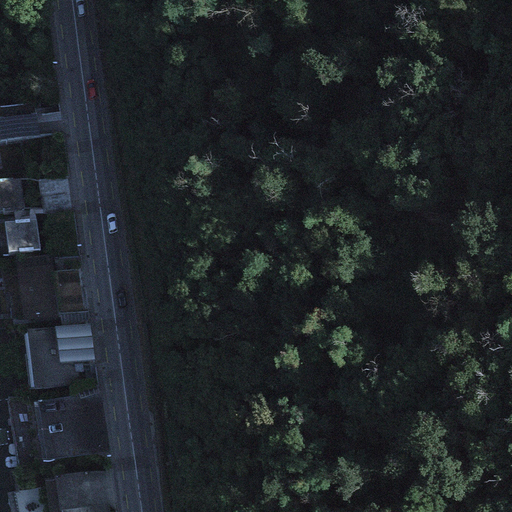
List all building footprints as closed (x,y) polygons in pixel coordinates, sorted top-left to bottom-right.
[(58,100),(0,109),(0,144),(63,134),(58,100)] [(3,227),(8,257),(38,253),(32,210),(23,211),(19,183),(0,185),(0,216),(12,215),(14,226),(3,227)] [(51,257),(14,262),(22,325),(60,319),(51,257)] [(72,329),(26,334),(28,355),(24,356),(28,388),(33,388),(33,390),(78,385),(72,329)] [(93,396),(34,404),(42,462),(101,454),(93,396)] [(48,510),(48,511),(97,511),(96,506),(92,475),(44,482),(48,510)]
